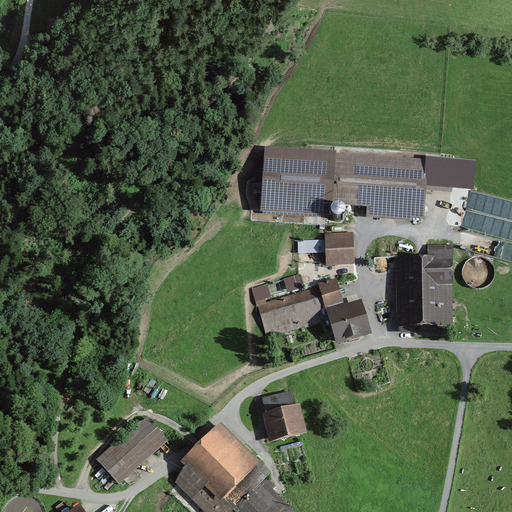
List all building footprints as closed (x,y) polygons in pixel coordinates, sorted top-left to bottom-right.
[(425,164),(261,150),(255,214),(321,219),(322,205),(366,209),(366,218),(420,223),(425,164)] [(511,203),(498,200),(494,214),(511,218),(511,203)] [(453,209),(446,213),(449,219),(457,215),(453,209)] [(349,239),(322,239),(323,266),(350,265),(349,239)] [(427,263),(398,262),(397,327),(449,328),(450,249),(427,248),(427,263)] [(290,294),(304,289),(299,275),(285,279),(290,294)] [(338,284),(261,306),(270,336),(326,319),(333,344),(368,334),(360,307),(346,311),(338,284)] [(290,396),(260,403),(269,442),(299,435),(290,396)] [(162,443),(143,422),(96,463),(115,484),(162,443)] [(273,487),(217,430),(182,463),(187,468),(171,483),(198,511),(288,511),(269,491),(273,487)]
